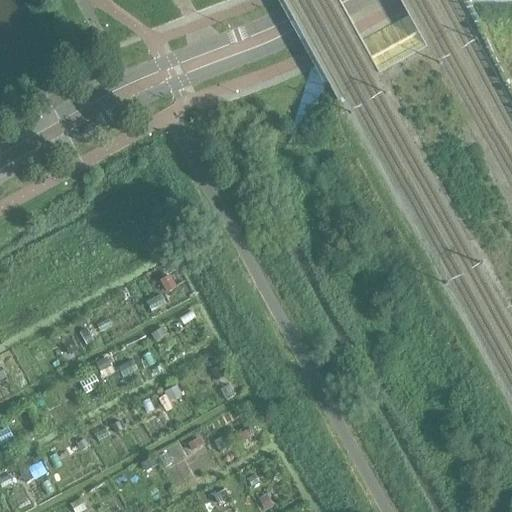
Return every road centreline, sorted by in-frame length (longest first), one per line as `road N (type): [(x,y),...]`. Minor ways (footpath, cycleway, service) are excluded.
road 1 (tertiary): [(0,177),(104,117),(286,41),(360,0)]
road 2 (tertiary): [(308,0),(94,94),(0,148)]
